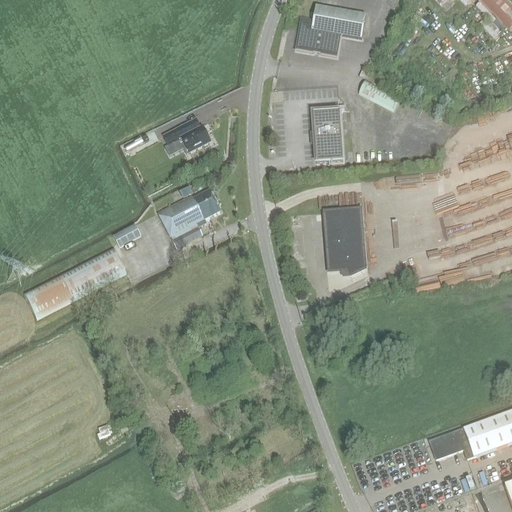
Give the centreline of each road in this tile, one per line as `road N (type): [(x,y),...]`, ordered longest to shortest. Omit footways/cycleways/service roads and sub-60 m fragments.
road 1 (tertiary): [(356,511),(283,317),(258,209),(256,82),(280,0)]
road 2 (unknown): [(258,209),(362,185),(394,196),(411,220),(408,248),(392,268),(283,317)]
